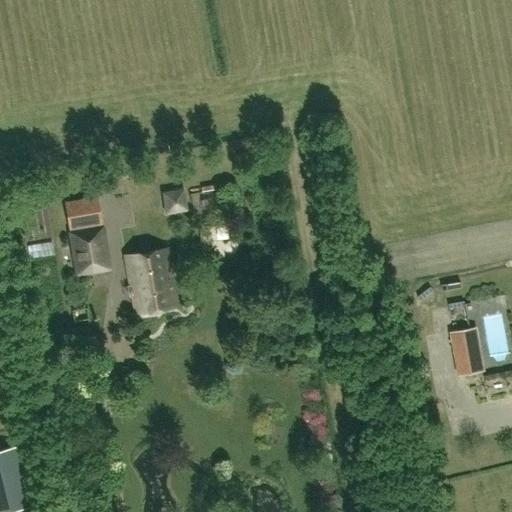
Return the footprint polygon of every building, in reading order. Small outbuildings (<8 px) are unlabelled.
[(164,214),(188,210),(184,187),(161,190),(164,214)] [(108,271),(99,213),(96,195),(64,201),(67,218),(76,276),(108,271)] [(125,255),(135,314),(177,307),(167,248),(125,255)] [(499,365),(511,362),(511,339),(506,310),(489,313),(499,365)] [(449,332),(458,376),(484,371),(475,327),(449,332)] [(63,351),(56,337),(44,343),(52,356),(63,351)] [(15,447),(0,450),(0,511),(3,511),(9,510),(30,505),(15,447)]
